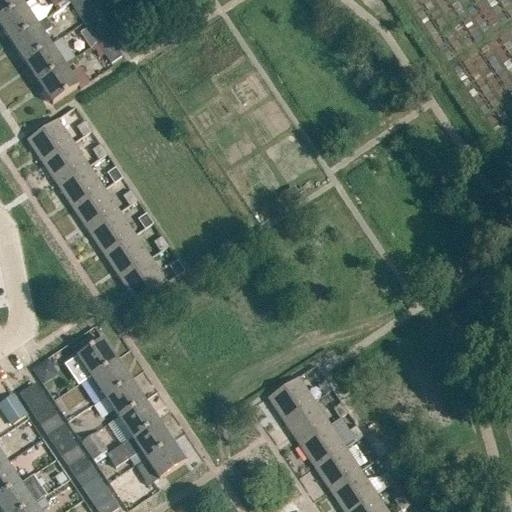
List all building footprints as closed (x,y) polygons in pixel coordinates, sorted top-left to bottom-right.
[(0,0),(0,22),(22,7),(17,0),(0,0)] [(64,0),(47,0),(54,9),(65,1),(64,0)] [(83,26),(94,19),(83,3),(72,10),(83,26)] [(0,29),(10,44),(36,27),(22,7),(0,22),(0,29)] [(24,65),(49,47),(42,36),(51,30),(45,21),(36,27),(10,44),(24,65)] [(96,46),(107,39),(96,23),(86,30),(96,46)] [(109,66),(120,59),(110,44),(99,51),(109,66)] [(37,85),(63,68),(49,47),(24,65),(37,85)] [(63,68),(37,85),(51,106),(77,89),(63,68)] [(42,167),(72,146),(56,123),(26,143),(42,167)] [(83,140),(91,134),(84,124),(76,130),(83,140)] [(58,189),(88,169),(72,146),(42,167),(58,189)] [(98,163),(106,157),(100,147),(91,153),(98,163)] [(73,212),(103,192),(88,169),(58,189),(73,212)] [(113,186),(122,180),(115,170),(107,176),(113,186)] [(89,235),(119,215),(103,192),(73,212),(89,235)] [(129,209),(137,204),(130,193),(122,199),(129,209)] [(104,258),(134,238),(119,215),(89,235),(104,258)] [(144,232),(153,227),(146,217),(138,222),(144,232)] [(119,281),(149,261),(134,238),(104,258),(119,281)] [(153,245),(160,255),(168,249),(161,239),(153,245)] [(149,261),(119,281),(135,305),(145,299),(151,308),(171,295),(165,286),(166,285),(149,261)] [(176,279),(184,273),(177,263),(169,268),(176,279)] [(102,342),(76,359),(90,380),(116,363),(102,342)] [(47,363),(34,372),(43,385),(52,379),(53,372),(47,363)] [(104,401),(130,384),(116,363),(90,380),(104,401)] [(283,425),(314,405),(298,381),(267,401),(283,425)] [(323,398),(332,393),(325,383),(317,389),(323,398)] [(117,421),(143,404),(130,384),(104,401),(117,421)] [(26,407),(42,397),(35,386),(19,396),(26,407)] [(33,417),(49,407),(42,397),(26,407),(33,417)] [(11,398),(0,404),(0,407),(12,426),(24,419),(11,398)] [(131,442),(157,425),(143,404),(117,421),(131,442)] [(299,448),(329,428),(314,405),(283,425),(299,448)] [(339,422),(347,416),(340,406),(332,411),(339,422)] [(39,428),(55,417),(49,407),(33,417),(39,428)] [(46,438),(62,428),(55,417),(39,428),(46,438)] [(144,462),(170,445),(157,425),(131,442),(109,456),(106,458),(114,471),(139,455),(144,462)] [(53,449),(69,438),(62,428),(46,438),(53,449)] [(314,471),(344,451),(329,428),(299,448),(314,471)] [(354,444),(362,439),(355,428),(347,434),(354,444)] [(106,458),(109,456),(98,438),(96,435),(81,445),(94,466),(106,458)] [(60,459),(76,448),(69,438),(53,449),(60,459)] [(184,466),(170,445),(144,462),(158,483),(184,466)] [(67,469),(83,459),(76,448),(60,459),(67,469)] [(329,494),(359,474),(344,451),(314,471),(329,494)] [(369,467),(377,462),(371,452),(363,457),(369,467)] [(74,480),(90,469),(83,459),(67,469),(74,480)] [(0,498),(19,486),(5,466),(0,469),(0,498)] [(80,490),(96,480),(90,469),(74,480),(80,490)] [(359,474),(329,494),(341,511),(351,511),(375,496),(359,474)] [(385,490),(393,485),(386,475),(378,480),(385,490)] [(0,511),(23,511),(42,500),(45,498),(31,478),(19,486),(0,498),(0,511)] [(87,501),(103,490),(96,480),(80,490),(87,501)] [(94,511),(110,500),(103,490),(87,501),(94,511)] [(384,511),(375,496),(351,511),(384,511)] [(401,511),(408,508),(402,498),(393,503),(399,511),(401,511)] [(23,511),(42,511),(48,509),(42,500),(23,511)] [(110,500),(94,511),(115,511),(117,511),(110,500)]
